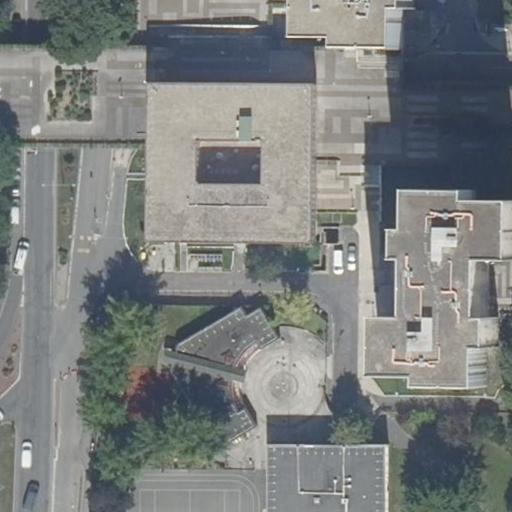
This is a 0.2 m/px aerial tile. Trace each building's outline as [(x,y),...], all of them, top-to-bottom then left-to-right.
[(511,88),(405,88),(405,66),(404,51),(378,51),(344,50),(270,49),(272,7),(306,9),(305,0),(110,0),(109,45),(77,44),(77,61),(75,141),(94,141),(155,142),(155,82),(319,84),(317,216),(380,217),(382,168),(511,168),(511,88)] [(344,40),(344,50),(378,51),(404,51),(403,12),(417,12),(416,0),(305,0),(306,9),(305,40),(344,40)] [(153,240),(317,242),(317,216),(319,84),(155,82),(155,142),(153,240)] [(511,207),(479,207),(479,195),(418,194),(418,236),(406,236),(406,267),(419,267),(419,275),(419,282),(489,283),(489,274),(489,266),(511,266),(511,207)] [(489,283),(419,282),(419,292),(419,315),(384,315),(384,376),(429,376),(429,387),(487,387),(487,349),(498,349),(498,318),(489,318),(489,295),(489,283)] [(260,355),(281,342),(261,311),(246,320),(241,312),(189,344),(176,351),(171,380),(173,384),(210,441),(219,436),(228,450),(260,429),(248,413),(246,407),(244,397),(244,385),(248,373),(252,365),(260,355)] [(391,511),(392,450),(272,449),(271,511),(391,511)]
